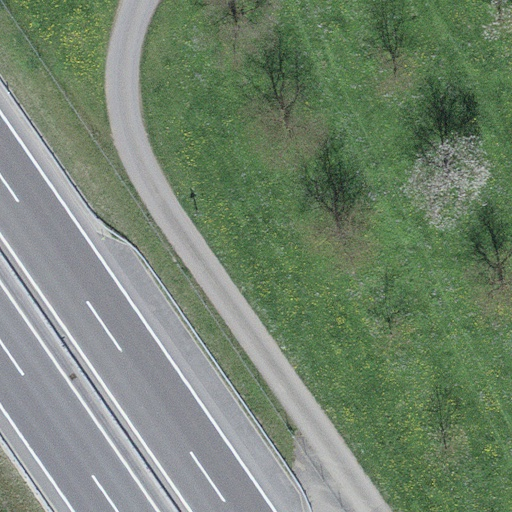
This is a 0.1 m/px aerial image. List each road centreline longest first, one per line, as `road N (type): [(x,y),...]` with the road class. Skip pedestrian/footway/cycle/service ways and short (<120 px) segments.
road 1 (residential): [(370,511),(124,129),(122,45),(141,0)]
road 2 (motorway): [(230,511),(0,176)]
road 3 (motorway): [(0,341),(117,511)]
